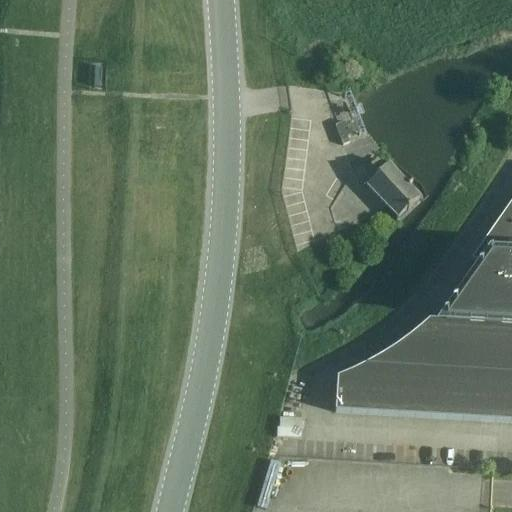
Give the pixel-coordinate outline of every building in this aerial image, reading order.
[(350,121),(359,118),(355,109),(346,112),(350,121)] [(359,118),(350,121),(343,124),(349,138),(359,134),(359,133),(356,128),(356,127),(354,121),(359,119),(359,118)] [(349,138),(343,124),(334,127),(339,142),(349,138)] [(377,162),(362,176),(369,184),(364,187),(363,187),(363,190),(366,190),(396,221),(420,200),(388,165),(384,169),(377,162)] [(511,424),(511,201),(470,263),(488,264),(445,323),(428,322),(419,330),(410,338),(400,345),(390,352),(378,360),(365,367),(350,374),(336,380),(334,414),(511,424)]
